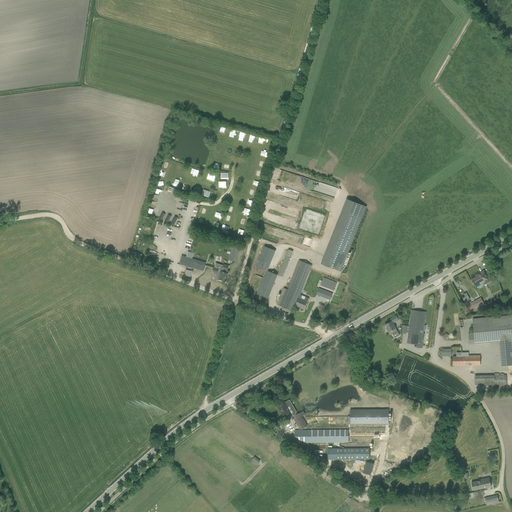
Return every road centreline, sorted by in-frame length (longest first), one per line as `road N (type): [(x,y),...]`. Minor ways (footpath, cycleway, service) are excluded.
road 1 (track): [(226,399),(366,500),(499,489),(497,429),(463,378),(433,361),(442,293),(434,278)]
road 2 (unclassified): [(234,300),(323,0)]
road 3 (tertiary): [(88,511),(204,411),(332,337)]
road 4 (tertiary): [(332,337),(511,234)]
road 5 (track): [(0,221),(57,216),(75,241),(145,268)]
